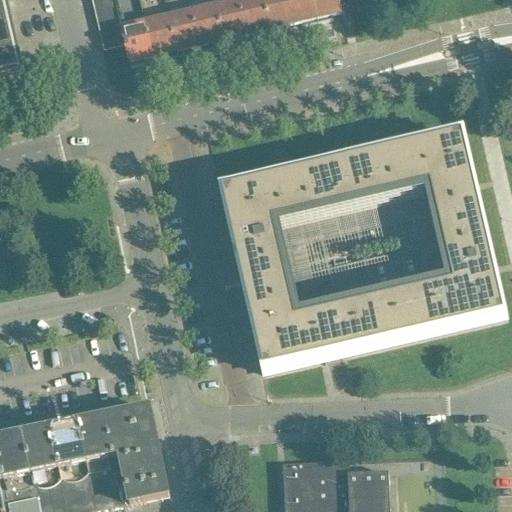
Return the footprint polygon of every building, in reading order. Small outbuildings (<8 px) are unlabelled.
[(0,0),(0,13),(10,11),(6,0),(0,0)] [(115,4),(114,0),(91,0),(94,9),(115,4)] [(272,38),(262,0),(253,0),(239,3),(248,40),(256,39),(257,41),(272,38)] [(294,29),(287,0),(262,0),(272,38),(287,34),(286,31),(294,29)] [(319,27),(312,0),(287,0),(294,29),(303,27),(303,31),(319,27)] [(342,18),(337,0),(312,0),(319,27),(334,23),(333,20),(342,18)] [(248,40),(239,3),(216,9),(225,49),(241,45),(240,42),(248,40)] [(118,15),(115,4),(94,9),(96,20),(118,15)] [(225,49),(216,9),(192,14),(201,51),(209,49),(210,53),(225,49)] [(0,89),(26,83),(10,11),(0,13),(0,89)] [(201,51),(192,14),(169,19),(179,60),(194,56),(193,53),(201,51)] [(120,26),(118,15),(96,20),(99,31),(120,26)] [(179,60),(169,19),(145,25),(154,62),(163,61),(163,63),(179,60)] [(154,62),(145,25),(121,30),(123,37),(125,48),(130,68),(131,68),(132,71),(147,67),(146,64),(154,62)] [(123,37),(121,30),(120,26),(99,31),(101,42),(123,37)] [(125,48),(123,37),(101,42),(104,53),(125,48)] [(506,323),(464,142),(224,198),(266,379),(506,323)] [(170,502),(151,413),(107,422),(115,463),(109,464),(116,496),(99,499),(101,511),(120,511),(149,506),(170,502)] [(116,496),(109,464),(115,463),(107,422),(78,428),(80,437),(95,511),(101,511),(99,499),(116,496)] [(95,511),(80,437),(78,428),(51,433),(53,442),(67,511),(95,511)] [(67,511),(53,442),(51,433),(23,439),(25,448),(38,511),(67,511)] [(38,511),(25,448),(23,439),(0,444),(0,467),(9,511),(38,511)] [(0,511),(9,511),(0,467),(0,511)] [(390,511),(389,478),(361,479),(349,480),(348,467),(284,470),(285,511),(390,511)]
